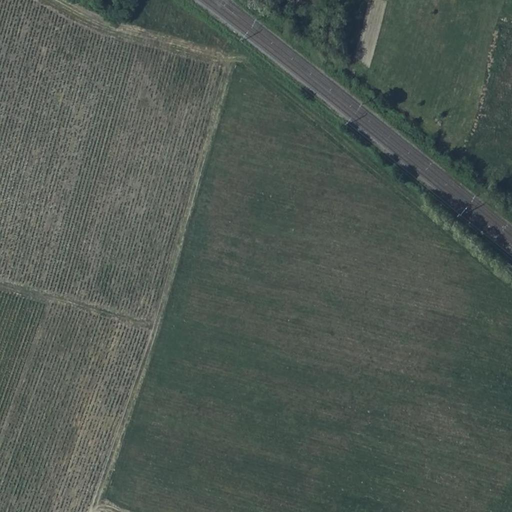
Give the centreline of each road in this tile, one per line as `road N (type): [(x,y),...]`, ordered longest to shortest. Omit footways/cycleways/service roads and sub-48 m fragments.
road 1 (track): [(160,0),(231,58),(154,328),(89,511)]
road 2 (track): [(154,328),(0,287)]
road 3 (track): [(46,0),(131,36),(146,0)]
